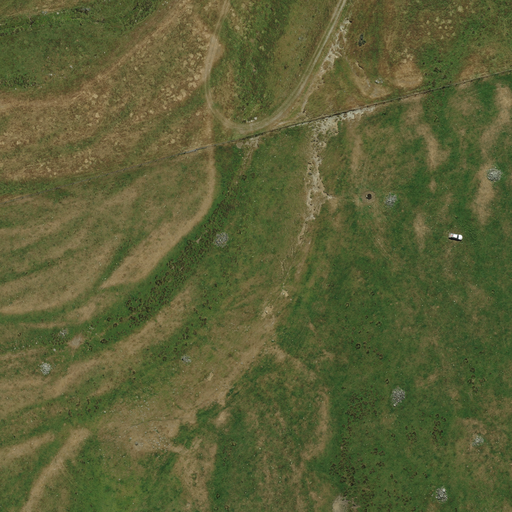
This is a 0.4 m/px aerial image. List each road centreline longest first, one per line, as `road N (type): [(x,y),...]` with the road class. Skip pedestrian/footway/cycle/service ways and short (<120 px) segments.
road 1 (track): [(261,123),(511,59)]
road 2 (track): [(212,131),(261,123),(335,0)]
